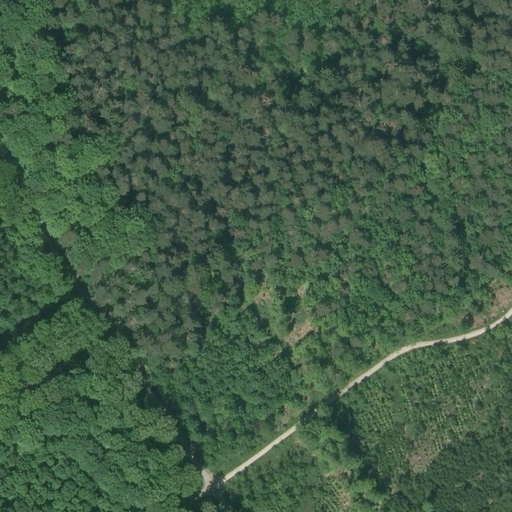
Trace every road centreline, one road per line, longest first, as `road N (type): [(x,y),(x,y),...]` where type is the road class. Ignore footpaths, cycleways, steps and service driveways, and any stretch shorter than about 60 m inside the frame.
road 1 (track): [(511,308),(462,337),(407,351),(179,511)]
road 2 (track): [(107,334),(231,511)]
road 3 (track): [(107,334),(0,166)]
